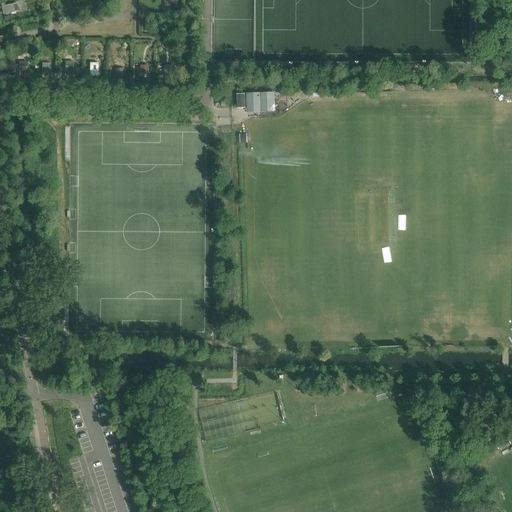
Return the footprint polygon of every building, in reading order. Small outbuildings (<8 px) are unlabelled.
[(16,2),(5,5),(7,12),(18,10),(16,2)] [(74,61),(65,61),(65,76),(74,76),(74,61)] [(89,62),(89,84),(100,84),(100,62),(89,62)] [(167,80),(177,79),(177,62),(167,62),(167,80)] [(20,63),(20,83),(33,84),(33,64),(20,63)] [(51,65),(42,65),(42,79),(51,79),(51,65)] [(247,94),(247,108),(275,107),(274,94),(247,94)]
